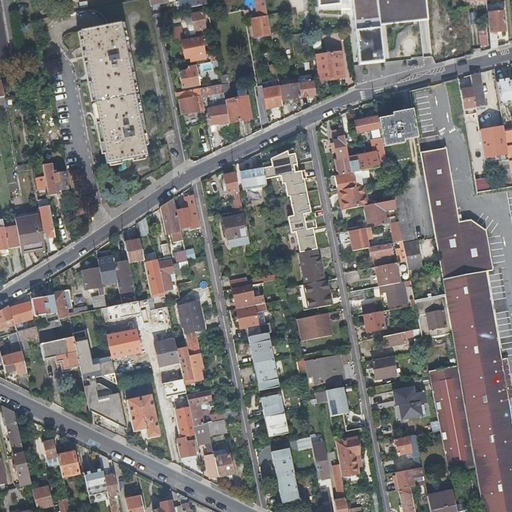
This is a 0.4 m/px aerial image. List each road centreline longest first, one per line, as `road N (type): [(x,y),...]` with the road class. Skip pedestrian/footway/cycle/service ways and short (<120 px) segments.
road 1 (residential): [(387,511),(309,116)]
road 2 (residential): [(194,172),(262,511)]
road 3 (residential): [(242,511),(0,391)]
road 4 (residential): [(194,172),(0,297)]
road 5 (residential): [(511,55),(356,94),(309,116)]
road 6 (residential): [(309,116),(194,172)]
